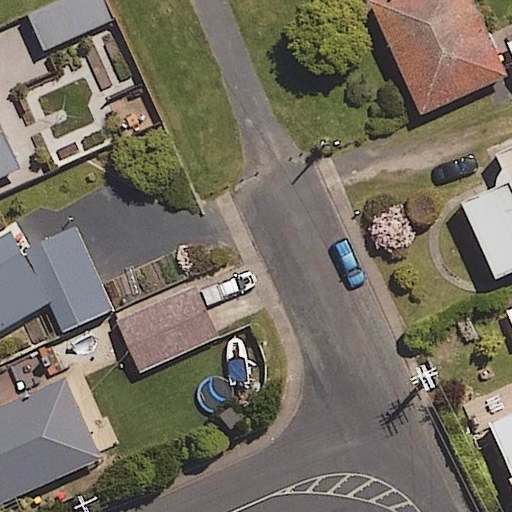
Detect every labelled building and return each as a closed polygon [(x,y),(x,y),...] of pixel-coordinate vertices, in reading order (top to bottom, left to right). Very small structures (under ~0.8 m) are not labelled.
[(50,0),(28,10),(46,51),(117,19),(108,0),(50,0)] [(505,72),(472,0),(368,0),(418,110),(505,72)] [(122,40),(86,55),(100,91),(136,77),(122,40)] [(162,121),(150,93),(114,108),(127,136),(162,121)] [(0,173),(15,167),(0,133),(0,173)] [(511,266),(511,142),(494,150),(507,179),(461,199),(494,274),(511,266)] [(8,229),(0,233),(0,326),(49,299),(8,229)] [(219,346),(209,303),(200,283),(121,317),(154,394),(217,367),(219,346)] [(63,375),(0,402),(0,499),(98,456),(63,375)] [(511,409),(486,422),(511,477),(511,409)]
